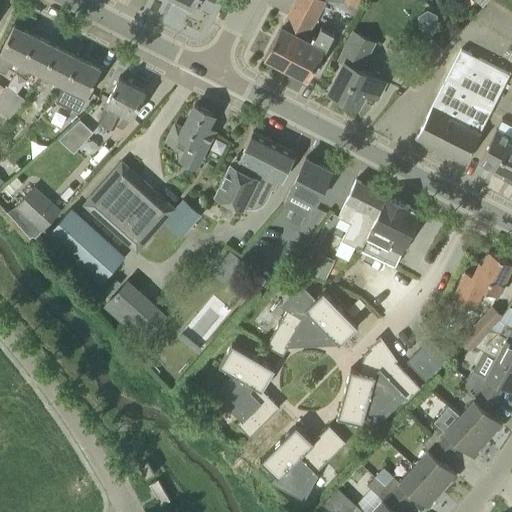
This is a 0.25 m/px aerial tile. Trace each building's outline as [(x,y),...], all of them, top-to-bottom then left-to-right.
[(176,0),(194,9),(197,3),(199,4),(201,1),(199,0),(176,0)] [(264,58),(286,69),(296,49),(292,47),(299,35),(305,38),(310,30),(325,0),(294,0),(282,24),(264,58)] [(339,0),(354,8),(358,0),(339,0)] [(23,62),(36,35),(14,23),(1,49),(0,48),(0,68),(6,71),(13,57),(23,62)] [(317,33),(310,30),(305,38),(299,35),(292,47),(296,49),(286,69),(306,79),(322,48),(325,49),(334,33),(321,25),(317,33)] [(378,97),(381,90),(387,80),(363,68),(376,41),(354,29),(339,59),(344,61),(328,91),(358,106),(366,91),(378,97)] [(44,73),(58,45),(36,35),(23,62),(32,66),(44,73)] [(427,66),(443,48),(432,38),(416,55),(427,66)] [(53,77),(65,83),(79,56),(58,45),(44,73),(40,80),(47,84),(51,81),(53,77)] [(466,161),(492,109),(511,73),(462,48),(417,136),(466,161)] [(87,94),(101,67),(79,56),(65,83),(87,94)] [(133,116),(146,90),(119,76),(106,102),(109,104),(102,118),(114,125),(116,122),(123,125),(132,116),(133,116)] [(9,117),(25,98),(17,93),(3,112),(9,117)] [(214,129),(207,125),(214,113),(195,104),(183,127),(176,123),(167,139),(176,143),(186,148),(181,157),(196,165),(214,129)] [(80,119),(59,138),(75,152),(94,131),(80,119)] [(511,142),(510,141),(511,137),(511,135),(497,128),(480,161),(495,169),(510,178),(511,174),(511,142)] [(281,180),(295,151),(254,130),(239,159),(276,177),(281,180)] [(316,201),(332,170),(306,157),(290,187),(316,201)] [(276,177),(239,159),(236,166),(231,164),(216,193),(243,206),(244,203),(250,205),(257,204),(262,201),(266,196),(276,177)] [(164,221),(175,208),(122,160),(84,203),(138,250),(164,221)] [(369,231),(387,195),(355,180),(338,217),(340,216),(369,231)] [(42,230),(61,209),(51,199),(41,210),(26,195),(16,206),(42,230)] [(421,212),(422,211),(387,195),(369,231),(360,247),(396,265),(401,252),(421,212)] [(184,199),(175,208),(164,221),(180,236),(200,213),(184,199)] [(47,234),(101,282),(126,254),(72,205),(47,234)] [(220,262),(232,272),(241,260),(229,250),(220,262)] [(498,293),(511,265),(511,261),(490,250),(483,263),(480,262),(473,275),(465,271),(464,272),(454,295),(455,295),(450,304),(466,312),(471,303),(475,306),(485,287),(498,293)] [(316,257),(309,271),(327,279),(333,265),(316,257)] [(167,313),(128,277),(103,304),(142,340),(167,313)] [(313,299),(300,286),(285,304),(288,306),(266,344),(283,354),(291,341),(334,338),(340,343),(358,325),(323,289),(313,299)] [(470,349),(475,344),(473,344),(490,327),(480,318),(460,339),(470,349)] [(511,325),(505,322),(500,332),(490,327),(473,344),(475,344),(496,356),(511,364),(511,325)] [(421,386),(397,362),(396,361),(380,339),(370,348),(364,354),(360,369),(351,367),(338,416),(362,422),(367,406),(384,411),(401,394),(407,400),(421,386)] [(250,435),(279,407),(262,389),(275,367),(232,342),(219,364),(234,373),(222,394),(243,415),(236,422),(250,435)] [(417,350),(407,361),(425,379),(435,369),(417,350)] [(511,389),(511,364),(496,356),(486,375),(473,368),(467,377),(496,397),(504,385),(511,389)] [(12,375),(0,379),(0,405),(20,398),(12,375)] [(487,439),(502,422),(488,409),(496,397),(467,377),(461,386),(474,398),(459,414),(487,439)] [(20,398),(0,405),(0,432),(2,431),(28,422),(20,398)] [(487,439),(459,414),(445,430),(438,425),(430,434),(451,452),(459,443),(472,455),(487,439)] [(28,422),(2,431),(11,455),(47,441),(39,418),(28,422)] [(313,440),(296,423),(260,458),(277,475),(276,478),(303,493),(314,473),(346,441),(329,424),(313,440)] [(442,489),(457,473),(443,461),(451,452),(430,434),(422,443),(428,448),(413,465),(442,489)] [(47,442),(11,455),(19,478),(55,465),(47,442)] [(146,478),(155,472),(148,460),(139,465),(146,478)] [(55,465),(19,478),(27,502),(64,488),(55,465)] [(442,489),(413,465),(399,481),(393,475),(385,484),(406,502),(413,494),(427,506),(442,489)] [(384,467),(376,476),(385,484),(393,475),(384,467)] [(376,476),(368,484),(377,493),(385,484),(376,476)] [(158,478),(149,483),(150,484),(153,489),(155,492),(157,497),(161,504),(170,499),(164,489),(158,478)] [(406,502),(385,484),(377,493),(376,494),(383,499),(370,511),(399,511),(398,511),(406,502)] [(365,511),(356,503),(347,511),(365,511)]
